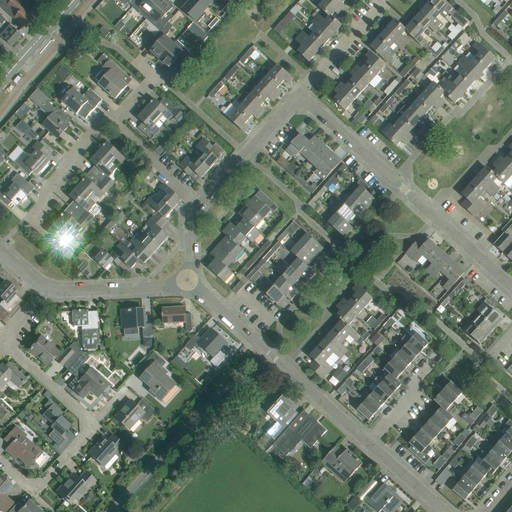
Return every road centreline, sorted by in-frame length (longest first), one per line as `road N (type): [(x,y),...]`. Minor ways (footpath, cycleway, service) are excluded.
road 1 (residential): [(192,285),(369,442)]
road 2 (residential): [(510,59),(392,179)]
road 3 (residential): [(298,94),(197,205)]
road 4 (residential): [(192,285),(48,290)]
road 5 (residential): [(0,461),(26,485),(41,484),(94,425)]
road 6 (residential): [(392,179),(298,94)]
road 7 (residential): [(33,218),(109,118)]
road 8 (residential): [(94,425),(1,341)]
road 9 (residential): [(298,94),(382,1)]
road 10 (residential): [(197,205),(109,118)]
